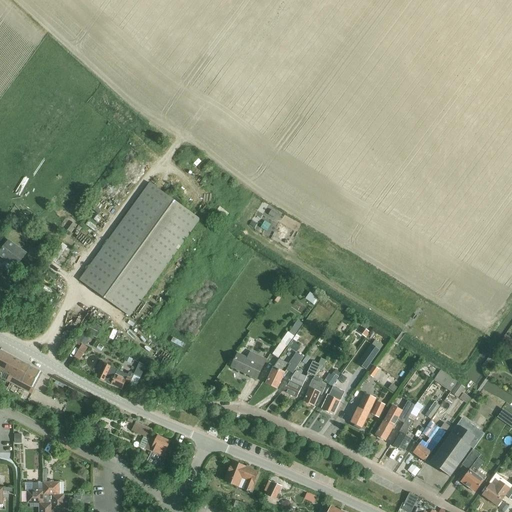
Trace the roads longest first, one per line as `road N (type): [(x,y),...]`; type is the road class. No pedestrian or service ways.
road 1 (residential): [(456,511),(251,411),(125,405)]
road 2 (residential): [(372,511),(125,405)]
road 3 (residential): [(125,405),(0,338)]
